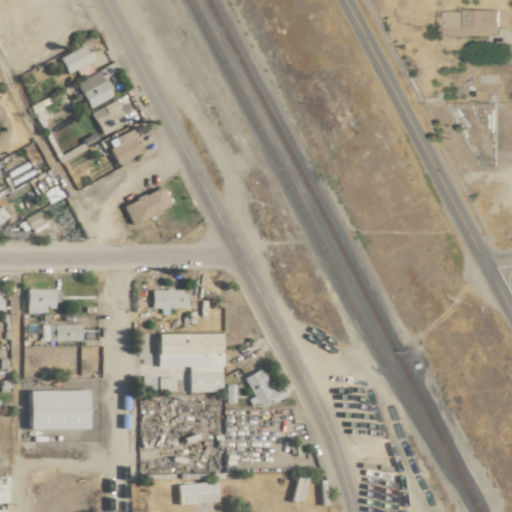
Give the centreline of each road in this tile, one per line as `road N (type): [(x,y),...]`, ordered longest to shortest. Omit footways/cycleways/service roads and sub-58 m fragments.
road 1 (residential): [(103,0),(307,388),(351,511)]
road 2 (tertiary): [(342,0),(511,314)]
road 3 (residential): [(113,255),(116,511)]
road 4 (residential): [(237,255),(0,256)]
